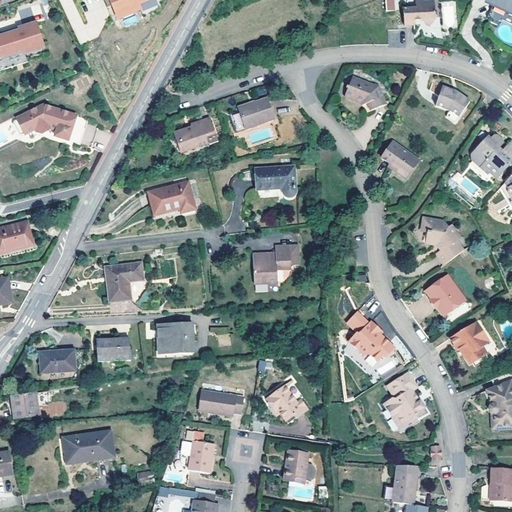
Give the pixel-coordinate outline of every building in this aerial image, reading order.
[(106,0),(109,5),(113,3),(119,15),(142,4),(139,0),(106,0)] [(426,21),(432,15),(431,0),(414,0),(414,3),(402,4),(403,20),(412,20),(412,15),(419,14),(426,21)] [(511,25),(511,0),(484,0),(485,3),(491,5),(486,18),(487,22),(496,26),(498,22),(500,20),(511,25)] [(392,2),(384,5),(385,20),(393,20),(392,2)] [(126,25),(138,21),(136,15),(124,19),(126,25)] [(26,29),(0,36),(0,46),(1,46),(1,49),(0,49),(2,56),(3,56),(4,59),(30,52),(31,55),(45,50),(41,40),(44,39),(39,22),(25,27),(26,29)] [(0,46),(0,72),(33,62),(31,55),(30,52),(4,59),(3,56),(2,56),(0,49),(1,49),(1,46),(0,46)] [(347,89),(349,90),(346,98),(362,104),(367,115),(388,106),(384,95),(382,95),(379,90),(376,88),(376,87),(361,80),(360,85),(352,82),(350,88),(348,87),(347,89)] [(470,102),(457,93),(442,88),(435,107),(450,112),(459,118),(470,102)] [(238,112),(243,127),(257,123),(273,117),(266,96),(236,106),(238,112)] [(71,142),(80,117),(46,106),(20,119),(28,136),(38,130),(39,133),(45,135),(51,132),(51,130),(59,133),(58,138),(71,142)] [(235,130),(243,127),(238,112),(230,115),(235,130)] [(456,122),(459,118),(450,112),(447,117),(456,122)] [(80,117),(71,142),(83,146),(92,121),(80,117)] [(209,117),(190,124),(191,125),(192,128),(187,129),(186,127),(174,131),(177,142),(179,141),(181,150),(207,142),(205,136),(214,133),(209,117)] [(507,167),(511,161),(511,142),(502,152),(497,148),(502,143),(502,139),(497,135),(493,136),(490,139),(486,136),(469,154),(471,161),(487,175),(489,173),(494,178),(506,166),(507,167)] [(406,179),(416,165),(407,158),(409,154),(393,143),(382,158),(391,165),(398,169),(396,172),(406,179)] [(407,158),(416,165),(419,161),(409,154),(407,158)] [(256,169),(257,190),(282,188),(284,194),(285,196),(287,197),(289,198),(291,198),(293,197),(294,196),(295,194),(296,191),(296,188),(294,167),(256,169)] [(511,174),(503,185),(509,190),(510,193),(511,195),(511,174)] [(149,193),(155,216),(180,209),(182,214),(195,210),(188,183),(149,193)] [(420,233),(426,233),(430,234),(428,245),(434,246),(439,253),(434,257),(442,267),(464,251),(456,241),(459,238),(450,226),(447,228),(442,221),(423,219),(420,233)] [(0,255),(35,247),(28,220),(0,226),(0,255)] [(253,256),(254,283),(278,283),(277,268),(291,267),(290,247),(275,248),(275,251),(275,255),(253,256)] [(105,267),(110,303),(131,300),(129,283),(143,281),(141,263),(105,267)] [(465,301),(447,275),(425,290),(431,299),(437,308),(443,316),(465,301)] [(0,305),(0,306),(11,304),(7,279),(0,280),(0,305)] [(437,308),(431,299),(429,300),(435,309),(437,308)] [(378,359),(383,354),(386,352),(388,354),(394,347),(381,334),(382,332),(371,321),(369,324),(357,312),(346,322),(356,331),(349,339),(363,352),(370,352),(378,359)] [(481,346),(487,341),(475,322),(449,338),(456,350),(458,348),(468,364),(485,353),(481,346)] [(158,326),(159,354),(193,353),(192,325),(158,326)] [(218,346),(230,345),(229,326),(210,327),(210,335),(218,335),(218,346)] [(97,347),(98,363),(130,361),(129,338),(97,340),(97,347)] [(40,352),(42,374),(75,371),(74,350),(40,352)] [(372,367),(377,362),(371,354),(365,359),(372,367)] [(258,370),(272,371),(273,362),(259,360),(258,370)] [(488,410),(489,412),(491,414),(492,414),(493,415),(494,427),(511,426),(511,379),(509,372),(491,379),(494,387),(486,391),(491,405),(489,405),(489,406),(488,407),(488,410)] [(407,374),(389,386),(395,396),(395,400),(393,400),(384,405),(393,419),(398,420),(401,419),(404,425),(410,421),(410,420),(414,417),(416,420),(425,414),(422,410),(423,409),(419,402),(418,403),(410,392),(416,388),(407,374)] [(294,413),(296,416),(308,408),(301,398),(297,401),(285,384),(267,397),(273,406),(275,404),(280,411),(286,419),(294,413)] [(395,396),(389,386),(386,387),(395,400),(395,396)] [(232,414),(233,411),(240,412),(243,396),(235,394),(199,388),(196,407),(232,414)] [(39,416),(35,393),(12,397),(14,410),(15,419),(39,416)] [(47,403),(48,416),(64,415),(63,402),(47,403)] [(511,429),(511,426),(494,427),(493,415),(492,414),(491,414),(489,412),(490,430),(511,429)] [(294,413),(286,419),(288,422),(296,416),(294,413)] [(398,420),(393,419),(399,428),(404,425),(401,419),(398,420)] [(111,432),(63,439),(67,465),(115,458),(111,432)] [(193,438),(184,437),(181,455),(190,456),(193,438)] [(213,442),(193,438),(190,456),(188,468),(208,471),(213,442)] [(432,459),(439,458),(436,444),(429,445),(432,459)] [(303,482),(307,453),(288,450),(284,478),(303,482)] [(9,452),(0,453),(0,476),(13,475),(9,452)] [(408,503),(413,504),(419,473),(421,474),(423,466),(399,464),(394,501),(408,503)] [(511,468),(491,467),(490,483),(494,484),(493,500),(511,501),(511,484),(511,476),(511,468)] [(153,471),(137,472),(138,483),(153,482),(153,471)] [(319,497),(327,497),(327,486),(319,486),(319,497)] [(385,500),(394,501),(395,488),(387,487),(385,500)] [(194,500),(193,511),(196,511),(195,511),(218,511),(219,504),(214,503),(216,493),(200,491),(198,501),(194,500)] [(413,504),(408,503),(406,511),(426,511),(428,506),(413,504)]
